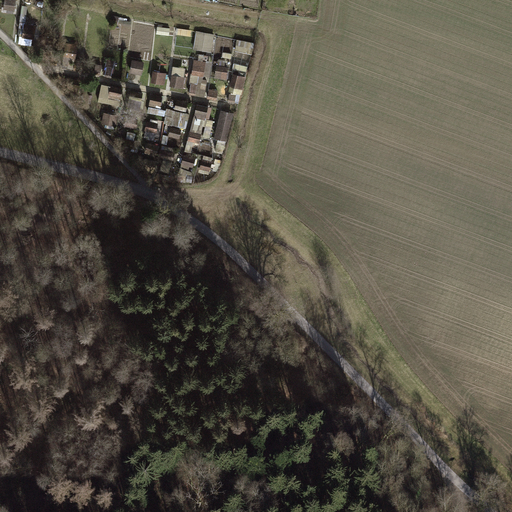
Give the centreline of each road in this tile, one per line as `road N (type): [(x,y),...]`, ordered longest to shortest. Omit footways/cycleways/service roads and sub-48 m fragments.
road 1 (unclassified): [(0,152),(137,189),(199,224),(491,511)]
road 2 (track): [(0,33),(148,194)]
